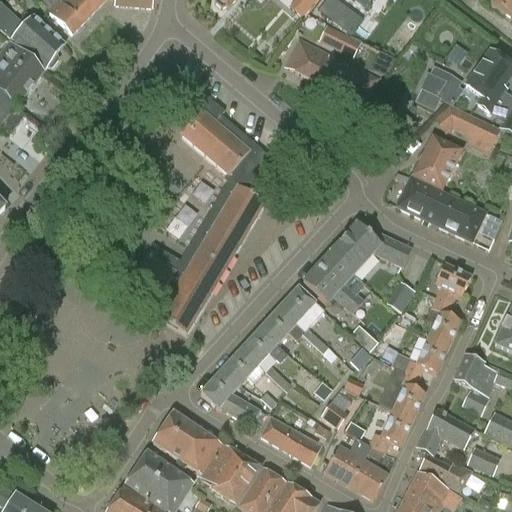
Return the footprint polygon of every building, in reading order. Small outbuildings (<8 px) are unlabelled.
[(46,0),(44,3),(52,11),(47,16),(70,38),(107,0),(64,0),(60,5),(54,0),(46,0)] [(151,0),(116,0),(116,9),(151,13),(151,0)] [(243,4),(246,0),(211,0),(215,3),(214,8),(221,14),(226,12),(228,13),(239,1),(243,4)] [(295,0),(289,8),(300,19),(316,0),(295,0)] [(331,0),(328,0),(321,11),(334,19),(342,6),(331,0)] [(353,0),(368,10),(375,0),(353,0)] [(511,0),(495,0),(489,8),(511,23),(511,0)] [(45,74),(64,49),(33,21),(12,45),(45,74)] [(326,30),(318,46),(330,52),(329,52),(341,58),(349,42),(326,30)] [(353,64),(360,48),(349,42),(341,58),(353,64)] [(285,71),(324,91),(338,64),(299,44),(285,71)] [(0,97),(16,111),(44,76),(8,47),(0,57),(0,97)] [(502,92),(511,77),(511,72),(490,56),(465,90),(481,102),(476,109),(489,117),(505,94),(502,92)] [(364,111),(378,84),(338,64),(324,91),(364,111)] [(200,116),(180,140),(204,160),(227,180),(224,183),(228,186),(209,217),(186,255),(180,266),(153,250),(148,259),(147,259),(130,286),(160,304),(167,307),(158,322),(186,339),(266,207),(259,203),(279,170),(258,152),(221,120),(224,115),(178,77),(176,75),(174,74),(173,75),(171,75),(170,76),(169,77),(161,86),(162,86),(164,84),(200,116)] [(25,119),(16,111),(0,97),(0,132),(9,140),(25,119)] [(468,143),(465,150),(487,160),(500,134),(450,110),(432,123),(444,140),(451,135),(468,143)] [(511,112),(500,132),(511,138),(511,112)] [(411,183),(440,197),(462,155),(432,142),(423,158),(410,183),(411,183)] [(396,212),(427,226),(440,197),(411,183),(396,212)] [(471,247),(485,218),(440,197),(427,226),(471,247)] [(167,231),(178,240),(196,217),(184,208),(167,231)] [(502,226),(489,220),(481,238),(493,244),(502,226)] [(403,273),(411,254),(376,238),(372,242),(356,228),(329,258),(354,281),(374,259),(400,271),(403,273)] [(354,281),(329,258),(302,287),(304,288),(327,309),(333,302),(352,319),(363,307),(345,290),(354,281)] [(441,292),(436,303),(452,310),(456,300),(462,302),(471,282),(444,270),(434,290),(441,292)] [(402,318),(415,297),(403,290),(389,310),(402,318)] [(299,294),(298,293),(278,314),(304,338),(323,317),(299,294)] [(452,310),(436,303),(431,314),(439,318),(428,344),(448,353),(460,326),(447,321),(452,310)] [(511,310),(494,349),(511,357),(511,310)] [(304,338),(278,314),(259,335),(276,351),(288,337),(297,345),(304,338)] [(409,333),(414,323),(405,318),(399,328),(409,333)] [(353,338),(371,354),(378,346),(360,330),(353,338)] [(310,332),(304,338),(331,366),(337,359),(310,332)] [(256,372),(268,359),(279,369),(286,361),(276,351),(259,335),(240,356),(256,372)] [(355,343),(343,356),(359,371),(371,358),(355,343)] [(436,379),(448,353),(428,344),(417,367),(397,358),(391,371),(403,377),(419,384),(423,374),(436,379)] [(256,372),(240,356),(220,377),(237,392),(256,372)] [(511,377),(498,371),(496,376),(483,370),(484,368),(465,358),(453,385),(473,394),(471,398),(468,396),(462,409),(480,418),(486,405),(476,400),(478,397),(486,401),(493,386),(511,394),(511,377)] [(286,398),(292,392),(271,372),(265,378),(286,398)] [(219,412),(231,399),(237,392),(220,377),(201,398),(218,414),(219,412)] [(414,394),(419,384),(403,377),(398,388),(404,391),(393,416),(412,425),(424,398),(414,394)] [(343,393),(358,399),(363,388),(356,386),(348,382),(343,393)] [(324,405),(332,394),(321,386),(313,396),(324,405)] [(271,414),(277,408),(266,398),(260,404),(269,412),(271,414)] [(231,399),(219,412),(250,431),(251,428),(259,416),(231,399)] [(342,417),(330,408),(321,421),(337,432),(343,424),(339,421),(342,417)] [(463,454),(473,434),(439,416),(437,415),(426,434),(426,433),(416,452),(427,458),(432,461),(441,443),(463,454)] [(400,451),(412,425),(393,416),(381,442),(374,439),(369,451),(385,458),(390,447),(400,451)] [(199,479),(220,448),(173,417),(152,447),(199,479)] [(511,428),(493,419),(484,437),(506,448),(511,450),(511,428)] [(311,471),(321,451),(270,422),(263,435),(260,441),(311,471)] [(360,443),(366,434),(352,424),(346,433),(360,443)] [(350,452),(355,441),(343,435),(338,447),(350,452)] [(324,476),(348,491),(364,466),(371,453),(357,444),(350,458),(339,451),(324,476)] [(221,449),(199,482),(211,491),(208,494),(235,511),(260,473),(260,472),(228,452),(227,452),(221,449)] [(492,482),(500,463),(474,451),(466,470),(473,473),(492,482)] [(158,511),(176,511),(191,488),(147,458),(145,459),(128,486),(125,490),(158,511)] [(426,460),(419,474),(452,494),(458,497),(470,478),(452,467),(448,474),(426,460)] [(388,480),(364,466),(348,491),(373,506),(388,480)] [(237,511),(268,511),(284,488),(263,474),(237,511)] [(417,477),(402,506),(414,511),(439,511),(450,496),(417,477)] [(272,511),(316,511),(319,508),(287,489),(272,511)] [(34,511),(14,499),(0,490),(0,510),(2,511),(34,511)] [(154,511),(123,493),(122,495),(109,511),(154,511)] [(511,511),(511,497),(499,497),(497,511),(511,511)]
